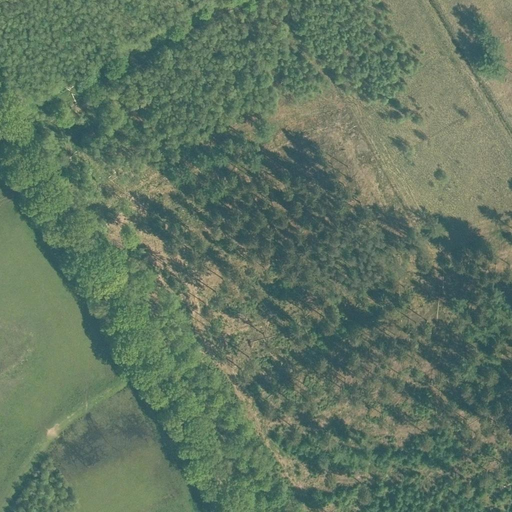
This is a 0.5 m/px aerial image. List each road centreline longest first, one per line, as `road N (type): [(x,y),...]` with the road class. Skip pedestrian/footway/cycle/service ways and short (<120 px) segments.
road 1 (track): [(0,113),(244,511)]
road 2 (track): [(25,119),(235,0)]
